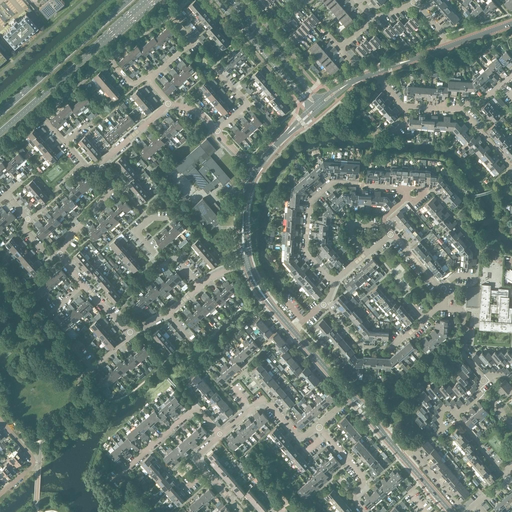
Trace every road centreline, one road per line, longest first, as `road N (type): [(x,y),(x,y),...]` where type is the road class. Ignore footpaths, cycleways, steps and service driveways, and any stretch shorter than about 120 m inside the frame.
road 1 (secondary): [(0,132),(150,0)]
road 2 (residential): [(334,283),(306,253),(310,203),(334,183),(399,188)]
road 3 (secondary): [(130,0),(0,114)]
road 4 (tertiary): [(219,0),(312,110)]
road 5 (residential): [(422,317),(426,322),(388,349),(359,347),(322,301)]
road 6 (residential): [(219,436),(193,408),(119,473)]
road 7 (tertiary): [(321,102),(231,0)]
